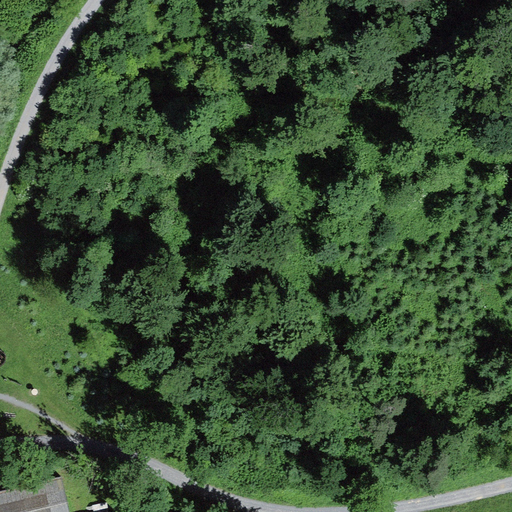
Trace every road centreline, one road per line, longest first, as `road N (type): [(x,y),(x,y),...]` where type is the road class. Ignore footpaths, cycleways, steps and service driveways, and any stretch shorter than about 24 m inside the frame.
road 1 (track): [(267,511),(214,497),(103,444),(0,448)]
road 2 (track): [(0,188),(42,81),(97,0)]
road 3 (track): [(511,480),(355,511)]
